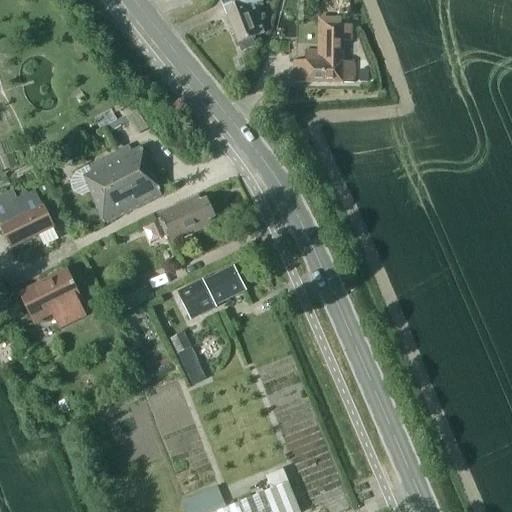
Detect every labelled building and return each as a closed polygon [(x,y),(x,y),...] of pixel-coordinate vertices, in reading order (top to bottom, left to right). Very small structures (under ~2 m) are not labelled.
[(252,7),(262,3),(260,0),(224,0),(220,2),(238,44),(241,52),(255,47),(253,42),(265,37),(252,7)] [(342,62),(342,52),(343,40),(350,40),(350,24),(341,24),(341,18),(317,18),(317,52),(305,52),(305,61),(294,61),(294,82),(305,82),(305,83),(342,83),(342,82),(353,82),(353,62),(342,62)] [(236,56),(242,71),(253,67),(248,52),(236,56)] [(0,164),(23,161),(19,136),(0,139),(0,164)] [(140,149),(132,153),(129,147),(88,166),(91,173),(83,177),(105,223),(163,196),(140,149)] [(10,173),(0,175),(0,186),(13,183),(10,173)] [(0,207),(0,223),(1,226),(43,206),(36,190),(0,207)] [(180,238),(192,233),(211,224),(208,219),(213,217),(206,199),(201,201),(198,197),(158,215),(169,241),(180,236),(180,238)] [(44,207),(1,228),(11,249),(54,228),(44,207)] [(233,268),(204,283),(203,281),(178,293),(190,319),(215,307),(215,305),(244,291),(233,268)] [(19,293),(34,324),(52,315),(59,330),(85,317),(78,303),(82,301),(67,270),(19,293)] [(118,292),(128,311),(155,297),(145,278),(118,292)] [(190,348),(184,333),(170,339),(177,354),(190,348)] [(193,386),(208,379),(193,347),(178,355),(193,386)] [(300,511),(283,470),(266,477),(271,490),(217,511),(300,511)] [(188,511),(215,511),(222,509),(215,491),(185,503),(188,511)]
